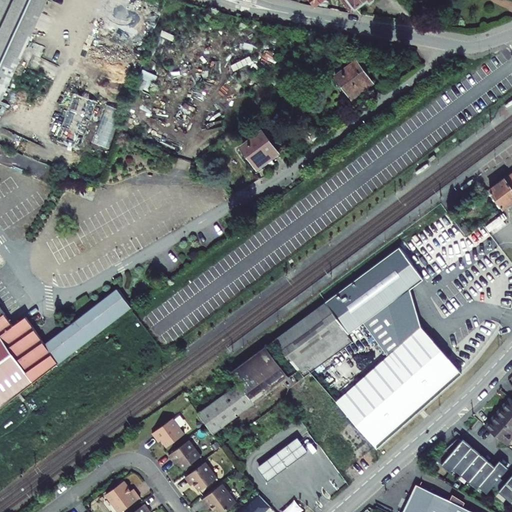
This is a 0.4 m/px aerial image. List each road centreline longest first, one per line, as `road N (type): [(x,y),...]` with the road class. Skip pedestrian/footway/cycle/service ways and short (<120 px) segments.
road 1 (residential): [(225,0),(462,47),(511,34)]
road 2 (secondary): [(511,353),(339,511)]
road 3 (residential): [(47,511),(126,458),(146,463),(181,511)]
